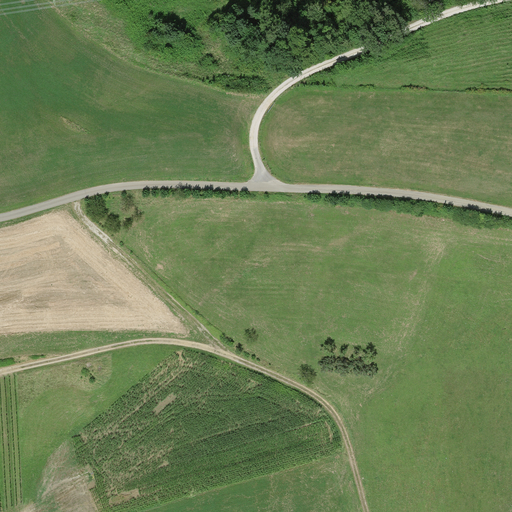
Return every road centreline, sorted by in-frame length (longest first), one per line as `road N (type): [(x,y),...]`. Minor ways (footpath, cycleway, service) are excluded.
road 1 (track): [(367,511),(333,410),(302,387),(221,353),(149,341),(0,371)]
road 2 (track): [(261,185),(250,137),(267,101),(297,78),(401,32),(497,0)]
road 3 (track): [(511,214),(381,191),(261,185)]
road 4 (track): [(245,363),(94,231),(78,214),(76,197)]
road 5 (track): [(261,185),(127,187),(76,197)]
